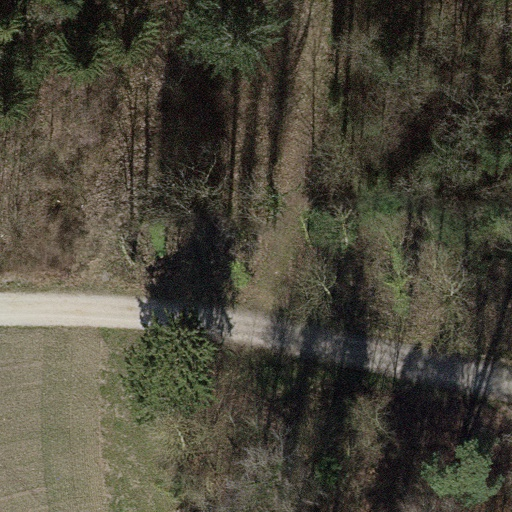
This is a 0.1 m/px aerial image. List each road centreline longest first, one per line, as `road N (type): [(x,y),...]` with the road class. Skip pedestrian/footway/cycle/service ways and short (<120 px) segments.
road 1 (track): [(0,314),(146,317),(268,331),(511,382)]
road 2 (track): [(312,0),(268,331)]
